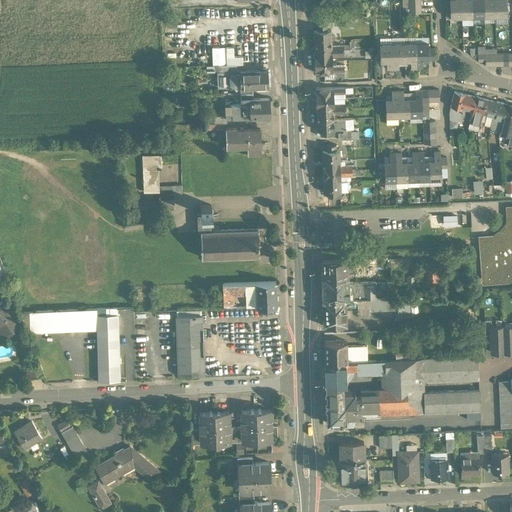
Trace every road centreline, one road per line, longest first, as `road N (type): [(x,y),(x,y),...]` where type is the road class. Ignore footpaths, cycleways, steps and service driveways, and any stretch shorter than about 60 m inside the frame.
road 1 (secondary): [(303,384),(287,0)]
road 2 (residential): [(0,398),(303,384)]
road 3 (residential): [(307,502),(511,491)]
